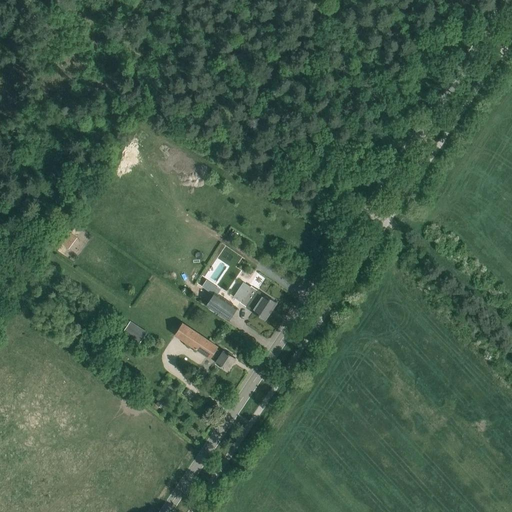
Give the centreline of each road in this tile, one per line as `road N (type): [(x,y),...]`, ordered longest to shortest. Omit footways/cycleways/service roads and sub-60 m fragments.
road 1 (secondary): [(167,511),(506,0)]
road 2 (track): [(56,0),(278,152),(380,0)]
